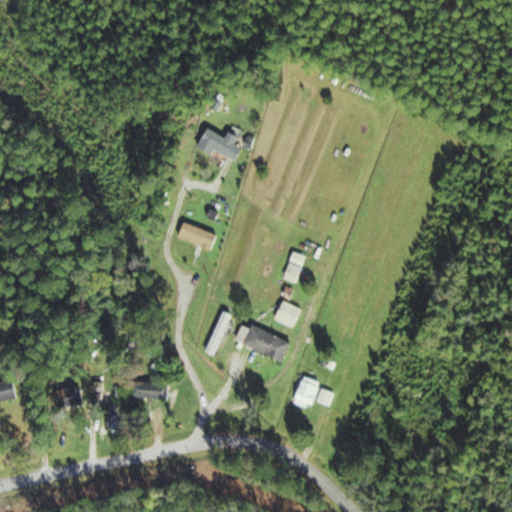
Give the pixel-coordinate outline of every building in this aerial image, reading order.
[(205,146),(243,163),(249,149),(239,145),(243,135),(235,131),(232,137),(213,128),(205,146)] [(223,236),(190,221),(183,237),(215,252),(223,236)] [(298,328),(307,310),(289,302),(281,320),(298,328)] [(221,356),(236,315),(227,311),(212,353),(221,356)] [(296,343),(250,323),(242,342),(288,362),(296,343)] [(0,403),(23,397),(18,379),(0,383),(0,403)] [(334,407),(340,391),(307,379),(299,403),(317,410),(320,402),(334,407)] [(174,384),(135,384),(135,399),(174,399),(174,384)] [(88,404),(88,389),(75,389),(75,404),(88,404)]
